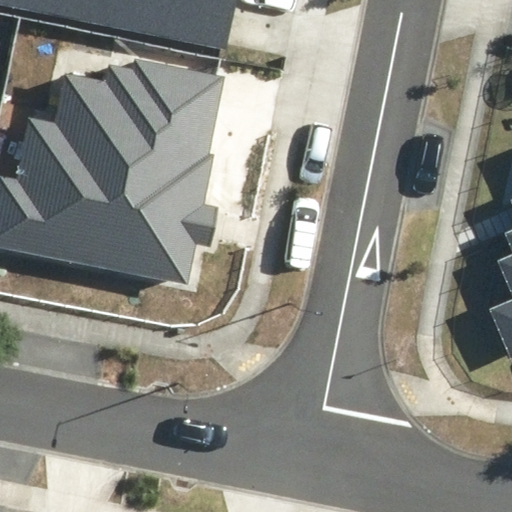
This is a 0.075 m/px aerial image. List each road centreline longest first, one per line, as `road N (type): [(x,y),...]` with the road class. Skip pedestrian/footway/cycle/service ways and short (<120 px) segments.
road 1 (residential): [(310,457),(404,0)]
road 2 (residential): [(0,402),(310,457)]
road 3 (residential): [(310,457),(511,487)]
